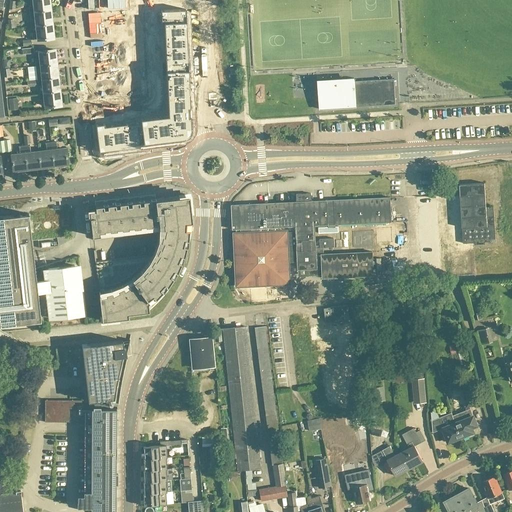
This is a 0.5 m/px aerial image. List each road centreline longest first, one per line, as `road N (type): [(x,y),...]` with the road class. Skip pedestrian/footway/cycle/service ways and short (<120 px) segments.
road 1 (secondary): [(509,148),(234,157)]
road 2 (secondary): [(236,170),(509,148)]
road 3 (secondary): [(137,385),(211,274),(218,190)]
road 4 (secondary): [(203,188),(195,268),(147,351),(137,385)]
road 5 (residential): [(212,145),(199,0)]
road 6 (residential): [(81,102),(146,95),(141,19)]
road 7 (residential): [(391,511),(453,469),(511,446)]
road 8 (secondary): [(137,385),(127,511)]
